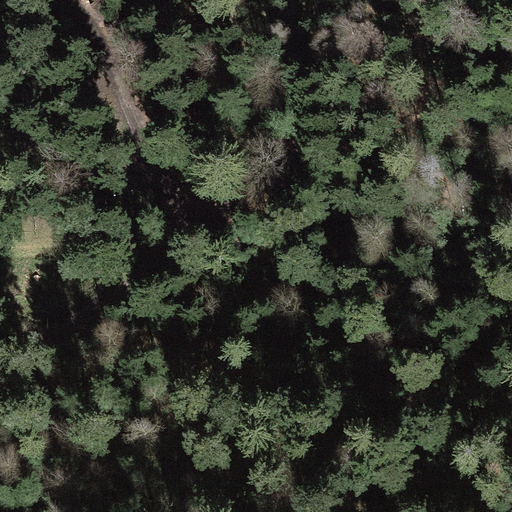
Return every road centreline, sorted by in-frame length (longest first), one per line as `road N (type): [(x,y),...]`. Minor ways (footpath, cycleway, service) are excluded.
road 1 (track): [(0,360),(163,261),(235,190),(276,103),(290,0)]
road 2 (track): [(205,227),(79,0)]
